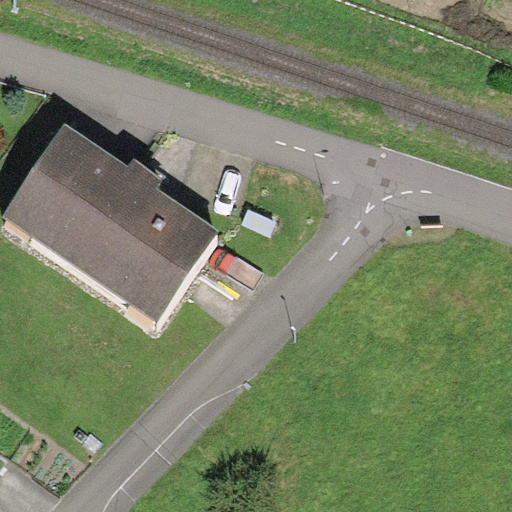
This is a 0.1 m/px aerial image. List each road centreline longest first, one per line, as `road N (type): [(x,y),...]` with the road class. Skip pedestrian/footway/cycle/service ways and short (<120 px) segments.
road 1 (residential): [(386,187),(361,229),(88,511)]
road 2 (residential): [(386,187),(0,58)]
road 3 (residential): [(511,226),(386,187)]
